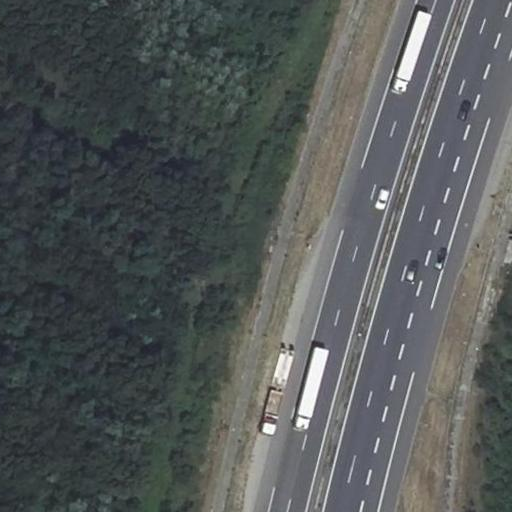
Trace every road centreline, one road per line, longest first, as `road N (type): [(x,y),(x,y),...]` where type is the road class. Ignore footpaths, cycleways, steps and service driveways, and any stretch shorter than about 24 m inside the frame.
road 1 (motorway): [(434,0),(331,326),(285,511)]
road 2 (motorway): [(342,511),(384,338),(488,0)]
